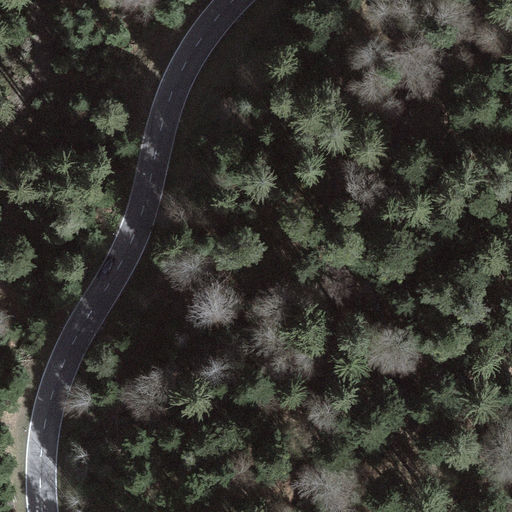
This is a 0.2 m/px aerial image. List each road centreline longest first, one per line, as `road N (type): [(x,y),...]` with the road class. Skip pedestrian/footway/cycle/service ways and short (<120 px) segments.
road 1 (tertiary): [(41,511),(39,455),(58,370),(129,246),(177,78),(234,0)]
road 2 (track): [(297,511),(310,395),(341,251),(397,129),(478,0)]
road 3 (track): [(404,511),(399,375),(341,251)]
road 4 (track): [(40,0),(40,71),(0,129)]
